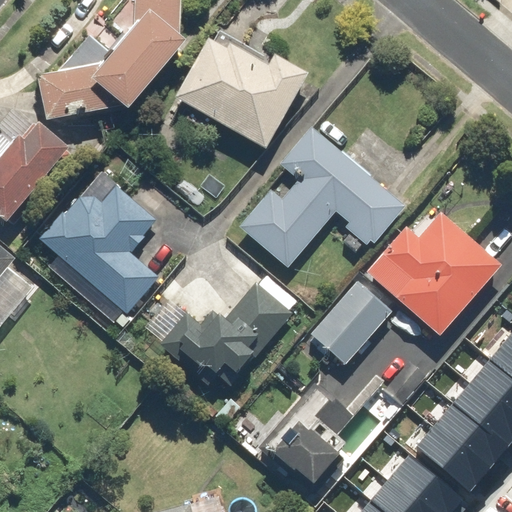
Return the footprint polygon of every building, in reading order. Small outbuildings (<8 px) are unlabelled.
[(140,0),(139,32),(114,62),(46,78),(56,122),(135,104),(140,108),(193,43),(184,35),(185,0),(140,0)] [(221,36),(185,102),(274,151),(310,85),(221,36)] [(0,212),(15,225),(78,150),(41,120),(5,163),(0,158),(0,212)] [(245,225),(258,236),(257,237),(293,267),(338,214),(340,211),(379,244),(411,207),(316,127),(284,164),(305,182),(303,184),(285,204),(273,193),(245,225)] [(132,253),(158,222),(117,189),(103,205),(89,193),(78,206),(75,203),(43,239),(129,315),(161,278),(132,253)] [(435,204),(373,273),(447,338),(508,268),(435,204)] [(0,285),(20,261),(0,244),(0,285)] [(213,387),(231,365),(243,375),(256,360),(257,361),(296,314),(259,284),(227,323),(216,314),(201,330),(187,319),(164,345),(213,387)] [(362,285),(318,336),(352,365),(396,314),(362,285)] [(511,333),(423,448),(474,487),(511,438),(511,333)] [(374,432),(321,386),(264,450),(317,497),(374,432)] [(409,460),(366,511),(449,511),(459,501),(409,460)]
